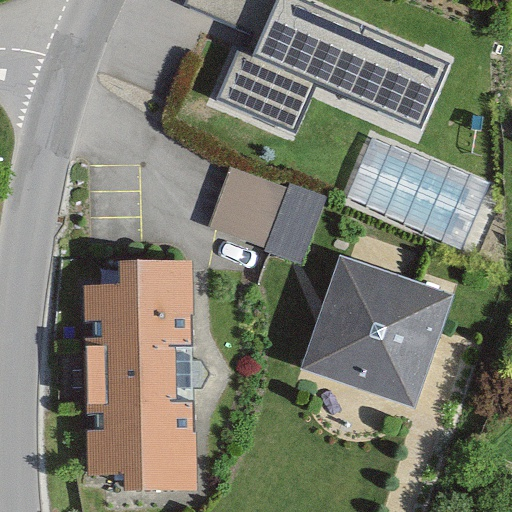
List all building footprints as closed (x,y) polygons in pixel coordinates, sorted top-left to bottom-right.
[(264,39),(280,0),(187,0),(185,5),(264,39)] [(447,65),(295,0),(280,0),(264,39),(256,57),(238,49),(216,99),(295,133),(315,87),(419,132),(447,65)] [(283,195),(225,174),(205,230),(261,249),(259,254),(296,267),(319,203),(284,191),(283,195)] [(189,349),(188,263),(116,265),(117,285),(79,286),(83,480),(120,480),(120,500),(193,498),(191,409),(172,409),(171,350),(189,349)] [(448,305),(335,265),(297,372),(410,412),(448,305)]
